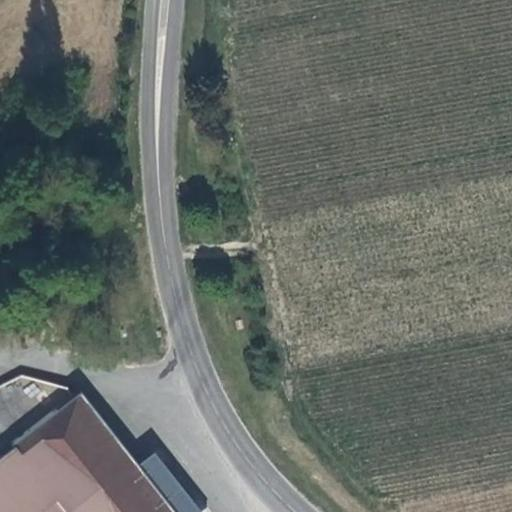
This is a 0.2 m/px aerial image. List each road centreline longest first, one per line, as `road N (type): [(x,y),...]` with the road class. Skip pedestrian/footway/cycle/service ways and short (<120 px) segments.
road 1 (secondary): [(305,511),(212,388),(174,295),(158,176),(166,0)]
road 2 (track): [(0,353),(94,376),(212,388)]
